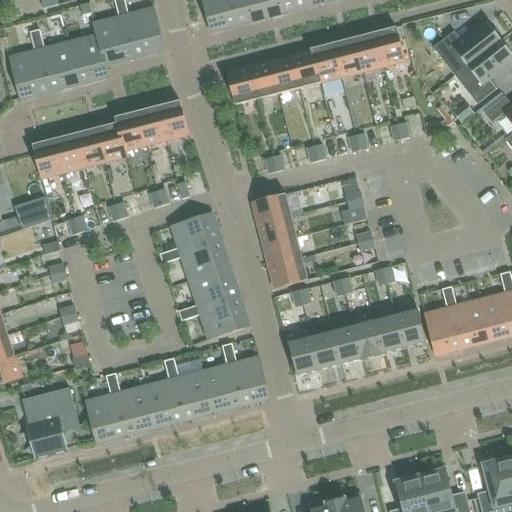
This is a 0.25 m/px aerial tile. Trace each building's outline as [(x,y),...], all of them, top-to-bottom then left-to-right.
[(56,0),(40,0),(44,10),(58,6),(56,0)] [(124,0),(114,0),(116,9),(126,6),(124,0)] [(202,0),(211,33),(239,26),(238,22),(237,22),(231,0),(202,0)] [(231,0),(237,22),(238,22),(250,19),(251,22),(267,18),(262,0),(231,0)] [(262,0),(267,18),(283,14),(282,10),(295,7),(292,0),(262,0)] [(90,4),(80,7),(82,17),(92,14),(90,4)] [(156,8),(125,17),(135,54),(165,46),(156,8)] [(104,62),(135,54),(125,17),(95,24),(104,62)] [(454,33),(434,49),(456,77),(501,41),(487,23),(461,42),(454,33)] [(397,29),(375,35),(383,68),(385,73),(407,67),(397,29)] [(40,31),(30,33),(32,43),(42,40),(40,31)] [(375,35),(354,40),(363,74),(383,68),(375,35)] [(107,74),(104,62),(98,36),(69,43),(79,81),(107,74)] [(35,52),(9,59),(20,100),(37,96),(36,92),(49,89),(40,51),(45,50),(42,40),(32,43),(35,52)] [(354,40),(333,45),(342,79),(343,83),(364,78),(354,40)] [(511,55),(501,41),(456,77),(478,105),(498,89),(491,80),(511,63),(511,55)] [(45,50),(40,51),(49,89),(78,81),(68,43),(45,50)] [(333,45),(312,51),(321,85),(342,79),(333,45)] [(312,51),(291,56),(301,94),(322,89),(321,85),(312,51)] [(291,56),(270,62),(280,99),(301,94),(291,56)] [(270,62),(249,67),(259,105),(280,99),(270,62)] [(249,67),(227,73),(237,111),(259,105),(249,67)] [(511,106),(505,98),(485,114),(492,124),(504,115),(511,125),(511,136),(506,142),(511,137),(511,106)] [(180,102),(158,108),(168,146),(190,140),(180,102)] [(158,108),(137,113),(146,147),(147,151),(168,146),(158,108)] [(137,113),(115,119),(125,159),(128,158),(126,152),(146,147),(137,113)] [(106,128),(98,130),(106,164),(125,159),(115,119),(104,122),(106,128)] [(406,124),(398,126),(402,141),(410,139),(406,124)] [(398,126),(390,128),(394,143),(402,141),(398,126)] [(97,130),(76,135),(86,173),(107,168),(97,130)] [(76,135),(55,141),(65,179),(86,174),(76,135)] [(364,135),(357,137),(360,152),(368,150),(364,135)] [(357,137),(349,139),(352,154),(360,152),(357,137)] [(55,141),(33,147),(43,185),(65,179),(55,141)] [(323,146),(315,148),(319,163),(326,161),(323,146)] [(489,147),(479,155),(483,160),(493,152),(489,147)] [(315,148),(307,150),(311,165),(319,163),(315,148)] [(281,157),(273,159),(277,173),(285,171),(281,157)] [(273,159),(265,161),(269,175),(277,173),(273,159)] [(186,184),(178,186),(183,201),(190,198),(186,184)] [(165,190),(157,193),(162,207),(170,205),(165,190)] [(360,192),(345,195),(347,203),(362,200),(360,192)] [(157,193),(150,195),(155,210),(162,207),(157,193)] [(286,196),(252,204),(258,227),(292,218),(286,196)] [(53,220),(46,198),(16,208),(24,230),(52,220),(53,220)] [(362,200),(347,203),(349,211),(364,207),(362,200)] [(124,204),(116,206),(121,221),(129,218),(124,204)] [(116,206),(109,209),(113,223),(121,221),(116,206)] [(212,215),(171,228),(178,250),(180,255),(217,243),(217,244),(221,242),(221,241),(212,215)] [(83,217),(76,220),(80,234),(88,232),(83,217)] [(292,218),(258,227),(263,247),(297,239),(292,218)] [(76,220),(68,222),(72,237),(80,234),(76,220)] [(371,233),(356,237),(358,245),(373,241),(371,233)] [(297,239),(263,247),(269,268),(303,260),(297,239)] [(373,241),(358,245),(360,253),(375,249),(373,241)] [(178,250),(169,253),(172,262),(181,260),(189,283),(230,270),(225,254),(221,255),(217,244),(217,243),(180,255),(178,250)] [(58,244),(44,248),(46,256),(60,252),(58,244)] [(169,253),(160,256),(163,265),(172,262),(169,253)] [(307,259),(303,260),(304,265),(315,262),(314,257),(307,259)] [(303,260),(269,268),(274,290),(308,282),(304,265),(303,260)] [(64,265),(49,269),(51,277),(66,273),(64,265)] [(391,268),(383,270),(387,285),(395,283),(391,268)] [(230,270),(189,283),(197,307),(199,312),(235,300),(231,287),(235,286),(230,270)] [(383,270),(375,272),(379,287),(387,285),(383,270)] [(66,273),(51,277),(53,285),(68,281),(66,273)] [(511,280),(510,273),(500,276),(503,285),(511,282),(511,280)] [(349,279),(341,281),(345,296),(353,294),(349,279)] [(341,281),(333,283),(337,298),(345,296),(341,281)] [(511,282),(503,285),(505,294),(510,293),(511,300),(511,282)] [(452,288),(442,291),(445,300),(455,298),(452,288)] [(308,290),(300,292),(304,307),(312,305),(308,290)] [(300,292),(292,294),(296,309),(304,307),(300,292)] [(505,294),(481,301),(492,342),(508,338),(507,334),(511,332),(511,300),(510,293),(505,294)] [(455,298),(445,300),(447,309),(452,308),(462,346),(463,345),(475,342),(476,346),(492,342),(481,301),(457,307),(455,298)] [(197,307),(188,310),(191,320),(200,317),(208,341),(249,328),(243,311),(239,312),(235,300),(199,312),(197,307)] [(75,307),(60,311),(62,319),(77,315),(75,307)] [(447,309),(425,315),(436,357),(464,349),(463,345),(462,346),(452,308),(447,309)] [(188,310),(179,313),(182,322),(191,320),(188,310)] [(417,311),(395,317),(403,350),(426,344),(417,311)] [(77,315),(62,319),(64,327),(79,323),(77,315)] [(2,317),(0,317),(0,339),(13,335),(6,316),(2,317)] [(395,317),(375,322),(384,355),(403,350),(395,317)] [(375,322),(352,328),(361,361),(384,355),(375,322)] [(352,328),(332,333),(341,366),(361,361),(352,328)] [(332,333),(312,338),(320,371),(341,366),(332,333)] [(12,335),(0,339),(0,361),(15,357),(19,356),(12,335)] [(312,338),(290,344),(298,377),(320,371),(312,338)] [(232,345),(222,348),(225,357),(235,354),(232,345)] [(227,366),(203,373),(214,414),(230,410),(229,406),(241,403),(242,403),(232,365),(237,364),(235,354),(225,357),(227,366)] [(15,357),(0,361),(0,386),(22,379),(15,357)] [(88,357),(73,361),(75,369),(90,365),(88,357)] [(237,364),(232,365),(242,403),(241,403),(242,407),(270,399),(259,358),(237,364)] [(174,360),(164,363),(167,372),(177,369),(176,367),(174,360)] [(179,379),(174,380),(183,418),(197,414),(198,418),(214,414),(203,373),(200,361),(176,367),(177,369),(179,379)] [(169,381),(145,388),(156,429),(172,425),(171,421),(183,418),(174,380),(179,379),(177,369),(167,372),(169,381)] [(116,375),(106,377),(108,387),(118,384),(116,375)] [(111,396),(86,403),(96,444),(114,440),(113,436),(126,433),(116,395),(121,394),(118,384),(108,387),(111,396)] [(121,394),(116,395),(126,433),(139,429),(140,433),(156,429),(145,388),(121,394)] [(70,389),(22,401),(26,415),(24,416),(24,417),(25,417),(35,459),(34,459),(35,460),(68,452),(68,450),(67,451),(63,434),(80,430),(70,389)] [(491,493),(479,496),(483,511),(511,511),(511,472),(509,460),(484,466),(491,493)] [(452,498),(446,471),(421,478),(430,511),(469,511),(465,495),(452,498)] [(430,511),(421,478),(413,480),(411,475),(396,479),(404,510),(397,511),(430,511)] [(345,502),(344,501),(336,503),(337,511),(363,511),(360,498),(345,502)] [(337,511),(336,503),(327,505),(326,502),(310,506),(311,511),(337,511)]
